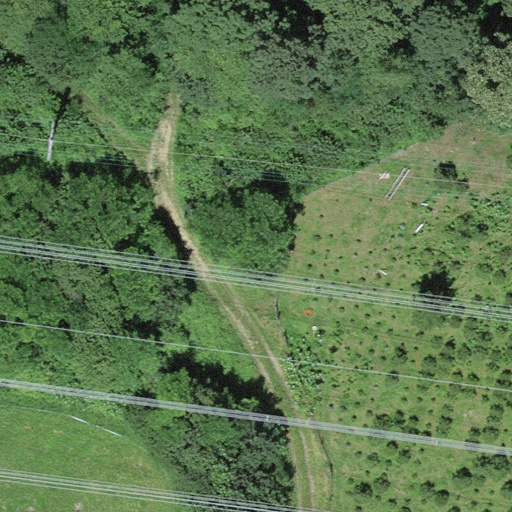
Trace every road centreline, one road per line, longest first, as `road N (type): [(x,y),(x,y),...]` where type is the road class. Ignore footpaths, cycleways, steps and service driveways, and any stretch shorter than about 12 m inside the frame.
road 1 (track): [(309,511),(286,396),(154,180),(179,43),(170,0)]
road 2 (track): [(0,48),(91,105),(154,180)]
